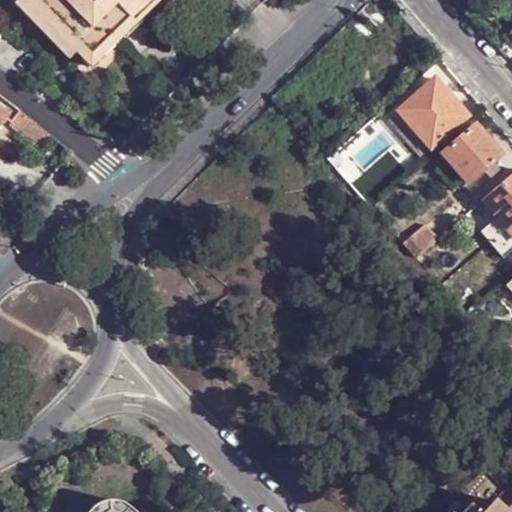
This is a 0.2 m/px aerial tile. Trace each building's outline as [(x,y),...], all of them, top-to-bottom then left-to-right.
[(68,60),(75,53),(22,0),(16,0),(13,4),(68,60)] [(22,0),(75,53),(90,68),(160,0),(22,0)] [(435,146),(472,113),(439,75),(401,108),(435,146)] [(24,110),(14,104),(6,114),(9,118),(15,121),(24,110)] [(0,109),(0,128),(9,118),(6,114),(0,109)] [(56,135),(24,110),(15,121),(47,147),(56,135)] [(505,152),(480,124),(447,153),(478,190),(494,175),(488,168),(505,152)] [(511,176),(487,199),(511,228),(511,176)] [(427,226),(407,244),(419,258),(439,239),(427,226)]
